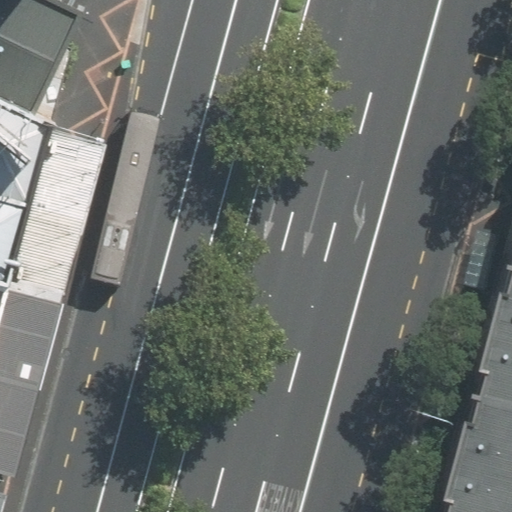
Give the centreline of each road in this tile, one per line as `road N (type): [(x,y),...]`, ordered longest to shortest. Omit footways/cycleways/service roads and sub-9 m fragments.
road 1 (primary): [(59,511),(195,0)]
road 2 (primary): [(381,0),(248,511)]
